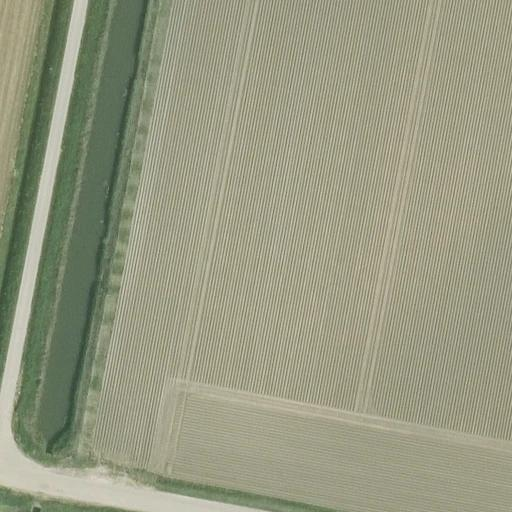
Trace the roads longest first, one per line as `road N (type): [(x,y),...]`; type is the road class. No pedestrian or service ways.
road 1 (unclassified): [(0,423),(80,0)]
road 2 (unclassified): [(200,511),(0,475)]
